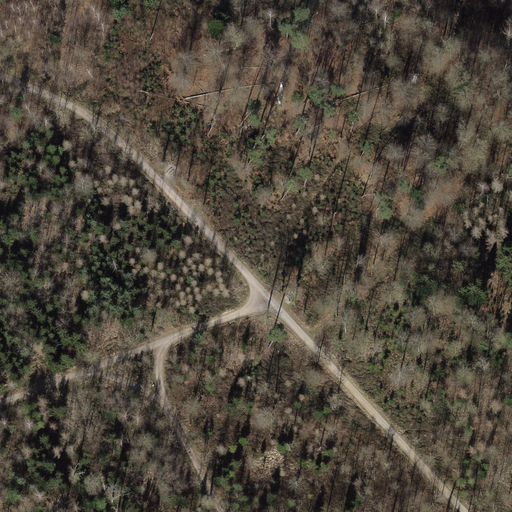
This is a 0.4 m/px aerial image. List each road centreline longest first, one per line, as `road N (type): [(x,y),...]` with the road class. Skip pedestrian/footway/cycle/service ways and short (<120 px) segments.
road 1 (track): [(271,298),(102,126),(0,73)]
road 2 (track): [(271,298),(0,403)]
road 3 (track): [(465,511),(271,298)]
road 4 (track): [(83,371),(163,400),(219,511)]
